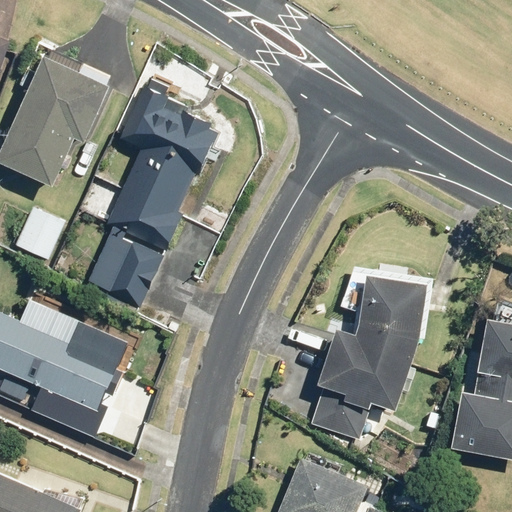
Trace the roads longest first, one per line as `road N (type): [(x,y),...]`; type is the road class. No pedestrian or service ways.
road 1 (residential): [(360,92),(245,299),(185,511)]
road 2 (residential): [(360,92),(460,159),(511,182)]
road 3 (residential): [(217,0),(360,92)]
